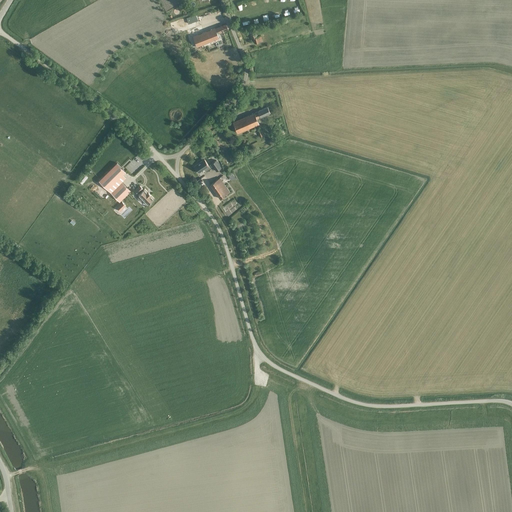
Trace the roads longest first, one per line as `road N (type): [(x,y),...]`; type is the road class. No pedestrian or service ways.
road 1 (unclassified): [(511,404),(373,406),(272,364),(255,346),(222,237),(177,177)]
road 2 (unclassified): [(158,155),(0,31)]
road 3 (unclassified): [(178,155),(246,73),(220,0)]
